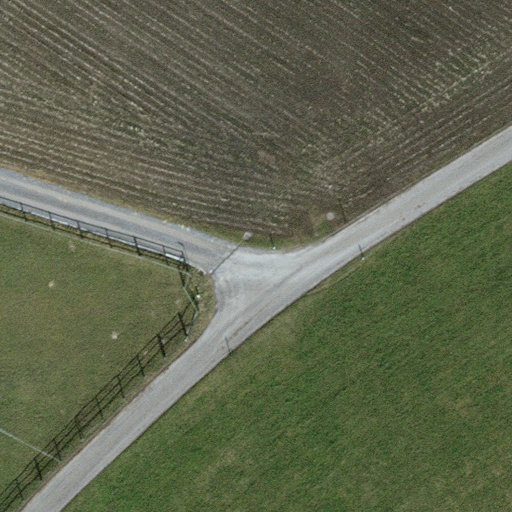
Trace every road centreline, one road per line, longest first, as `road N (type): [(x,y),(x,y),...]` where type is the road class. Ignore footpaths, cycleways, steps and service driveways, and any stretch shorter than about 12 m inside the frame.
road 1 (track): [(44,511),(296,274)]
road 2 (track): [(0,186),(296,274)]
road 3 (track): [(296,274),(511,132)]
